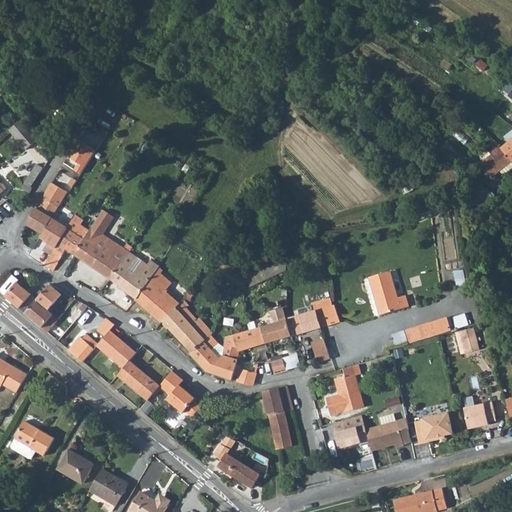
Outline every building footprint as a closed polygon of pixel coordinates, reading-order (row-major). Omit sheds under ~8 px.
[(27,151),(40,141),(24,121),(12,130),(27,151)] [(95,150),(78,139),(67,156),(77,163),(74,170),(80,174),(95,150)] [(511,161),(511,139),(501,148),(511,160),(511,161)] [(499,170),(511,160),(501,148),(494,141),(486,147),(491,156),(487,160),(497,172),(499,170)] [(491,177),(497,172),(487,160),(482,164),(491,177)] [(504,175),(511,168),(511,161),(511,160),(499,170),(504,175)] [(35,162),(25,185),(34,188),(43,165),(35,162)] [(76,180),(71,178),(68,184),(72,187),(76,180)] [(66,192),(51,183),(46,190),(44,198),(38,208),(43,212),(51,217),(66,192)] [(490,192),(484,185),(470,198),(476,205),(490,192)] [(110,212),(117,213),(118,206),(111,205),(110,212)] [(26,224),(42,233),(51,217),(44,213),(43,212),(38,208),(36,207),(26,224)] [(99,223),(101,219),(106,211),(102,208),(96,218),(87,233),(84,239),(74,254),(110,278),(128,251),(131,246),(126,243),(123,247),(98,230),(101,225),(99,223)] [(41,256),(40,262),(44,265),(53,270),(66,248),(74,254),(84,239),(67,228),(71,222),(66,219),(63,224),(51,217),(42,233),(39,237),(48,243),(40,255),(41,256)] [(87,233),(71,222),(67,228),(84,239),(87,233)] [(144,255),(132,246),(131,246),(128,251),(141,260),(144,255)] [(110,278),(137,298),(160,265),(144,255),(141,260),(128,251),(110,278)] [(136,299),(162,321),(163,320),(180,303),(165,291),(170,284),(158,274),(163,269),(160,265),(137,298),(136,299)] [(409,304),(406,292),(398,295),(390,269),(369,275),(380,312),(409,304)] [(16,282),(5,296),(19,307),(28,296),(30,294),(16,282)] [(61,294),(50,284),(47,287),(27,309),(24,312),(48,332),(64,313),(53,303),(61,294)] [(333,305),(330,298),(311,304),(312,305),(314,312),(318,311),(322,327),(340,321),(334,305),(333,305)] [(163,320),(191,351),(212,332),(199,317),(198,319),(181,301),(180,303),(163,320)] [(70,317),(74,321),(77,318),(83,311),(88,305),(84,303),(78,309),(77,308),(70,317)] [(87,314),(92,308),(88,305),(83,311),(87,314)] [(290,315),(287,316),(288,318),(293,335),(322,327),(318,311),(314,312),(312,305),(298,309),(300,315),(291,318),(290,315)] [(273,323),(260,327),(265,342),(279,338),(279,339),(293,335),(288,318),(286,319),(282,307),(269,311),(273,323)] [(87,314),(83,311),(77,318),(82,322),(88,315),(87,314)] [(449,325),(446,313),(417,322),(421,335),(450,326),(449,325)] [(98,329),(105,335),(110,330),(115,324),(114,323),(107,318),(98,329)] [(408,338),(421,335),(417,322),(404,326),(408,338)] [(475,345),(469,323),(456,327),(462,349),(475,345)] [(240,350),(265,342),(260,327),(242,332),(234,334),(240,350)] [(462,349),(456,327),(451,328),(457,350),(462,349)] [(136,352),(110,330),(98,343),(96,346),(122,368),(130,360),(136,352)] [(212,352),(221,340),(212,332),(191,351),(190,352),(206,370),(231,380),(237,366),(219,358),(212,352)] [(87,333),(82,338),(94,348),(96,346),(98,343),(87,333)] [(226,336),(225,343),(223,354),(219,358),(237,366),(240,359),(240,350),(234,334),(226,336)] [(316,353),(329,350),(325,335),(312,339),(316,353)] [(80,336),(68,349),(83,361),(94,348),(82,338),(80,336)] [(331,356),(329,350),(316,353),(317,359),(331,356)] [(9,383),(15,386),(25,367),(19,363),(18,365),(11,361),(12,359),(0,352),(0,378),(9,383)] [(282,357),(270,361),(274,371),(285,368),(282,357)] [(161,385),(130,360),(122,368),(120,371),(117,375),(148,401),(160,386),(161,385)] [(326,395),(330,412),(344,408),(344,409),(364,404),(355,372),(361,370),(359,361),(343,365),(346,373),(336,376),(340,392),(326,395)] [(15,386),(22,390),(32,371),(25,367),(15,386)] [(256,371),(241,367),(237,381),(253,385),(256,371)] [(184,381),(172,371),(161,385),(160,386),(171,396),(168,400),(183,413),(185,411),(193,417),(193,416),(201,407),(194,400),(190,397),(190,394),(180,385),(184,381)] [(0,383),(6,387),(9,383),(0,378),(0,383)] [(285,411),(294,409),(288,386),(264,391),(268,415),(269,415),(276,449),(292,445),(285,411)] [(387,399),(388,406),(401,404),(400,397),(387,399)] [(497,420),(492,402),(463,409),(469,430),(490,424),(490,422),(497,420)] [(395,446),(403,444),(402,441),(399,428),(407,426),(405,417),(396,420),(393,412),(379,416),(381,424),(365,428),(369,443),(371,449),(394,443),(395,446)] [(422,422),(414,424),(419,445),(437,441),(436,439),(442,437),(453,435),(448,414),(422,421),(422,422)] [(369,443),(365,428),(361,416),(332,424),(339,450),(369,443)] [(57,438),(28,420),(12,446),(13,449),(30,459),(33,459),(37,452),(46,457),(57,438)] [(399,428),(402,441),(410,439),(407,426),(399,428)] [(236,439),(229,435),(221,449),(227,452),(228,453),(236,439)] [(245,444),(236,439),(228,453),(227,452),(217,466),(231,475),(251,487),(259,475),(259,473),(245,464),(253,449),(245,445),(245,444)] [(95,465),(74,453),(73,455),(68,452),(57,470),(83,485),(95,465)] [(128,484),(102,469),(90,490),(115,505),(128,484)] [(395,511),(436,511),(445,509),(440,488),(430,491),(393,501),(395,511)] [(129,511),(163,511),(166,507),(156,500),(141,492),(129,511)] [(159,494),(156,500),(166,507),(170,500),(159,494)]
